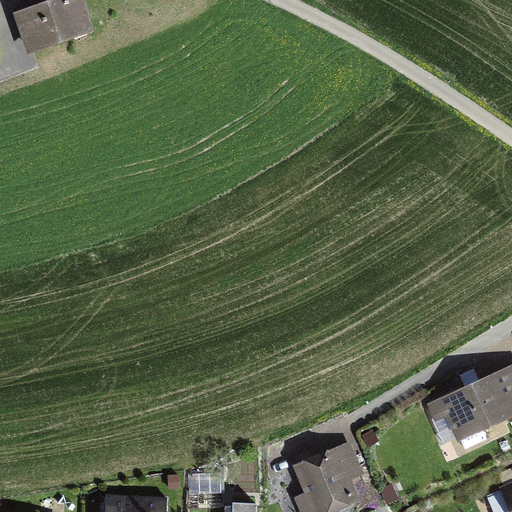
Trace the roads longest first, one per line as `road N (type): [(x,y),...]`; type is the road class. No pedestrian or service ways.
road 1 (residential): [(271,0),(425,84),(511,144)]
road 2 (residential): [(511,328),(351,426)]
